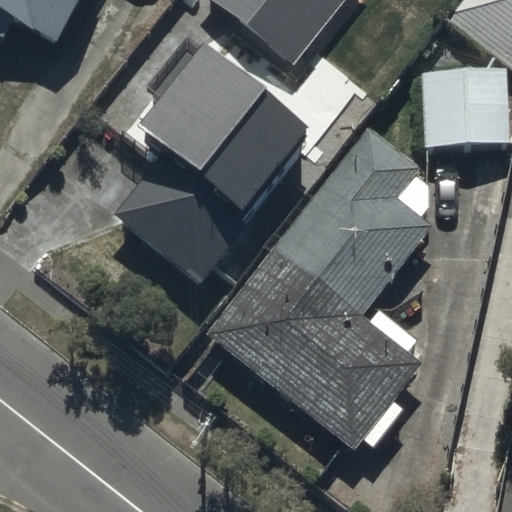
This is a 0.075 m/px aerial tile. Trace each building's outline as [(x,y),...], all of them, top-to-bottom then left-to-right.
[(0,0),(0,34),(8,39),(20,19),(66,44),(90,0),(0,0)] [(212,0),(294,69),(352,0),(212,0)] [(511,0),(465,0),(450,21),(511,67),(511,66),(511,0)] [(163,154),(117,215),(205,281),(317,133),(205,49),(139,136),(163,154)] [(424,73),(426,149),(511,148),(510,71),(424,73)] [(368,125),(205,333),(358,453),(428,364),(365,315),(435,226),(405,202),(429,172),(368,125)]
